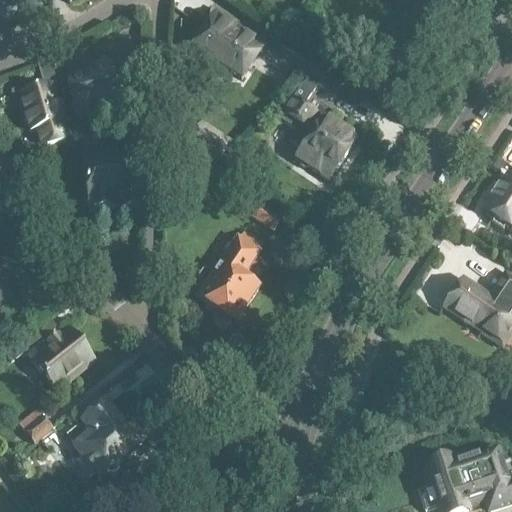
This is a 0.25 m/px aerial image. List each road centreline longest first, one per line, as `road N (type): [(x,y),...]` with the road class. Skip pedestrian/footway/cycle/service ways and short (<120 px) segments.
road 1 (secondary): [(325,357),(355,290),(511,57)]
road 2 (residential): [(142,329),(161,0)]
road 3 (residential): [(142,329),(0,156)]
road 4 (residential): [(236,461),(142,329)]
